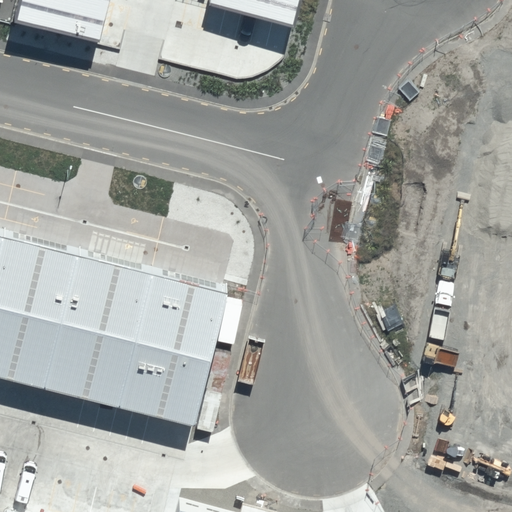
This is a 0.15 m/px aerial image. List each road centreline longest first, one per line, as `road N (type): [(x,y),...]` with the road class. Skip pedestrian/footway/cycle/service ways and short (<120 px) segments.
road 1 (unclassified): [(310,170),(0,92)]
road 2 (unclassified): [(311,420),(298,272),(310,170)]
road 3 (unclassified): [(310,170),(359,45),(393,0)]
